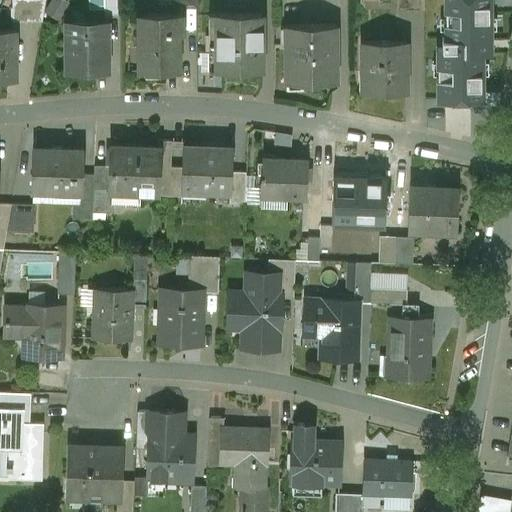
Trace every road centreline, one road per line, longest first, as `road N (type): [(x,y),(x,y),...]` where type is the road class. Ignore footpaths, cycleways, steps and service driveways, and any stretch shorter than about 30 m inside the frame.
road 1 (residential): [(511,165),(314,121),(184,103),(0,115)]
road 2 (residential): [(94,399),(120,373),(207,375),(287,387),(470,439)]
road 3 (residential): [(511,176),(470,439)]
